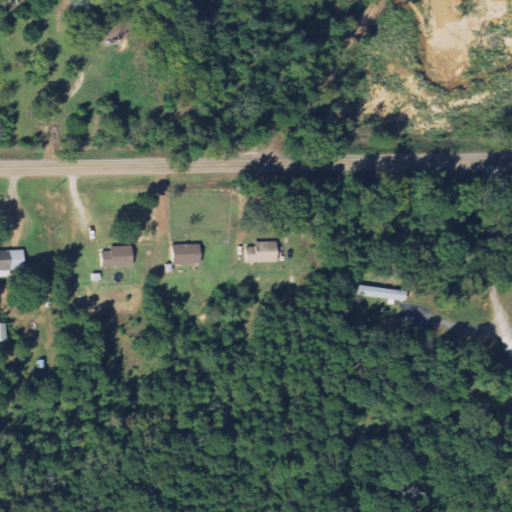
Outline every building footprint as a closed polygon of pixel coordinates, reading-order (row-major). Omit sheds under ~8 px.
[(251,247),(242,248),(242,263),(274,262),(274,241),(251,242),(251,247)] [(196,265),(196,245),(168,246),(168,265),(196,265)] [(129,247),(107,247),(107,256),(98,256),(98,266),(128,267),(129,247)] [(21,251),(0,251),(0,272),(22,272),(21,251)] [(404,291),(356,287),(355,297),(403,301),(404,291)] [(0,342),(10,342),(10,323),(0,323),(0,342)]
